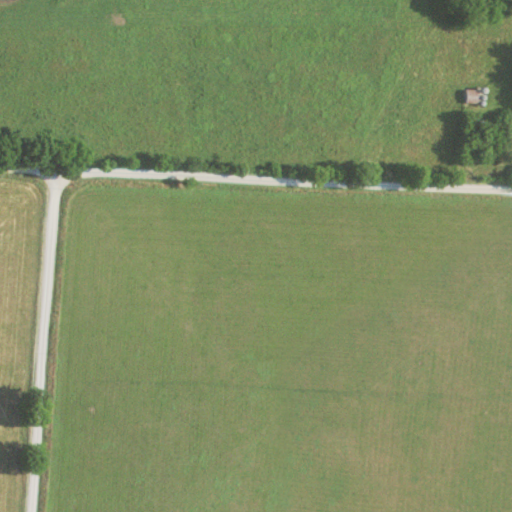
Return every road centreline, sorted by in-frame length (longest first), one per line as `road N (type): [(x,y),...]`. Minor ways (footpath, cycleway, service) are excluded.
road 1 (residential): [(511,189),(0,171)]
road 2 (residential): [(56,173),(41,266),(30,511)]
